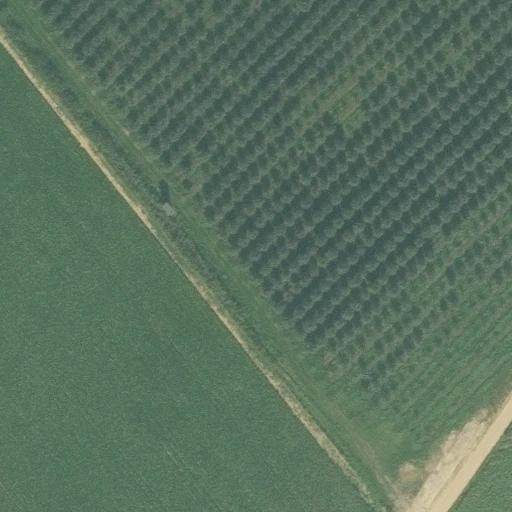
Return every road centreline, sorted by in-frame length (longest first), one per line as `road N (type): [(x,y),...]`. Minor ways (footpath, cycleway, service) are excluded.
road 1 (track): [(10,0),(416,511)]
road 2 (track): [(511,402),(436,511)]
